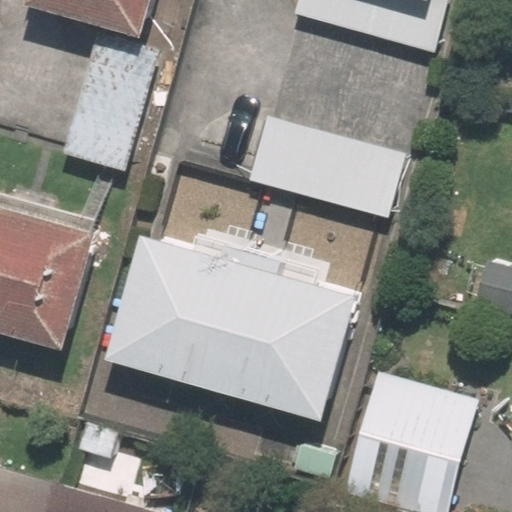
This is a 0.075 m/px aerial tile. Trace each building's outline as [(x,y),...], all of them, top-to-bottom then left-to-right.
[(0,0),(0,30),(8,0),(0,0)] [(190,0),(122,0),(186,16),(190,0)] [(319,0),(319,3),(441,40),(453,0),(319,0)] [(177,36),(109,18),(76,143),(145,160),(177,36)] [(413,137),(281,102),(262,174),(393,209),(413,137)] [(133,213),(0,175),(0,307),(98,335),(133,213)] [(393,277),(378,274),(392,222),(301,197),(287,249),(174,218),(140,342),(359,401),(393,277)] [(511,254),(498,251),(485,302),(511,309),(511,254)] [(506,389),(395,362),(365,482),(423,497),(476,510),(506,389)] [(196,511),(198,507),(0,453),(0,511),(196,511)] [(476,510),(423,497),(419,511),(482,511),(483,511),(476,510)]
